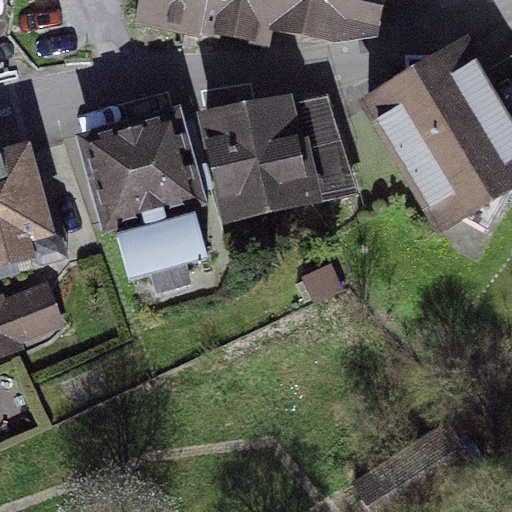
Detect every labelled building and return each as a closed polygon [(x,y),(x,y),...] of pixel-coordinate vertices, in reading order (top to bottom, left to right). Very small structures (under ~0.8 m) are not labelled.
[(144,0),(142,18),(200,28),(204,0),(144,0)] [(276,0),(204,0),(200,28),(271,40),(273,24),(276,0)] [(276,0),(273,24),(336,35),(371,30),(375,0),(276,0)] [(511,125),(467,49),(424,74),(492,190),(511,178),(511,125)] [(446,218),(492,190),(424,74),(377,101),(446,218)] [(211,125),(229,214),(344,191),(326,102),(211,125)] [(177,110),(85,133),(107,220),(199,197),(177,110)] [(0,255),(49,243),(25,149),(0,155),(0,255)] [(0,411),(0,353),(56,332),(35,279),(0,293),(0,427),(5,425),(0,411)] [(450,430),(357,483),(373,511),(394,511),(472,467),(450,430)]
